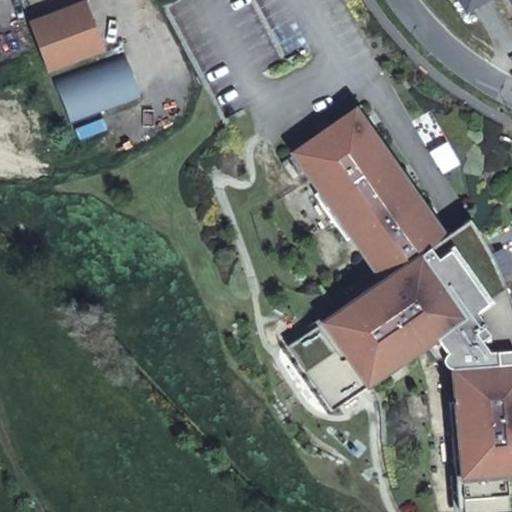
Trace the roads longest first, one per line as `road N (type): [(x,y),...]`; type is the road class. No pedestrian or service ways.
road 1 (unknown): [(330,45),(378,94),(441,196)]
road 2 (unknown): [(330,45),(283,71),(255,73),(207,0)]
road 3 (track): [(0,371),(54,511)]
road 4 (residential): [(407,0),(481,82),(511,91)]
